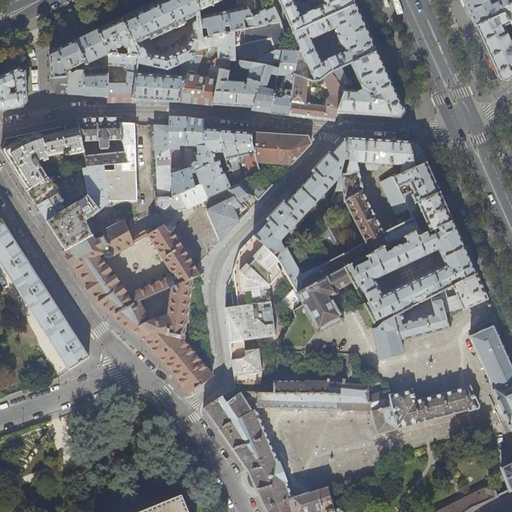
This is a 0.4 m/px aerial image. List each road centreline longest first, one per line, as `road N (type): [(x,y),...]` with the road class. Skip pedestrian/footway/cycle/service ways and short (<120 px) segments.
road 1 (residential): [(182,412),(222,380),(212,298),(220,259),(336,130)]
road 2 (residential): [(0,128),(137,108),(336,130)]
road 3 (residential): [(140,370),(100,330),(0,181)]
road 4 (residential): [(140,370),(0,418)]
road 5 (secondary): [(463,122),(406,0)]
road 6 (residential): [(336,130),(434,130),(463,122)]
